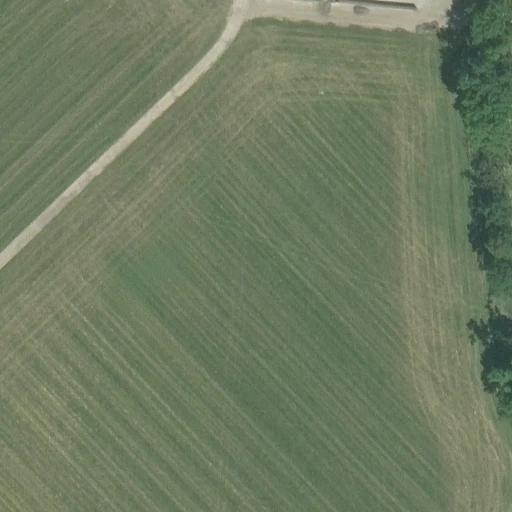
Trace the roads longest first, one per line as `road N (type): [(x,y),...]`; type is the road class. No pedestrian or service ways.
road 1 (track): [(511,368),(502,320),(495,0)]
road 2 (track): [(0,262),(223,43),(244,0)]
